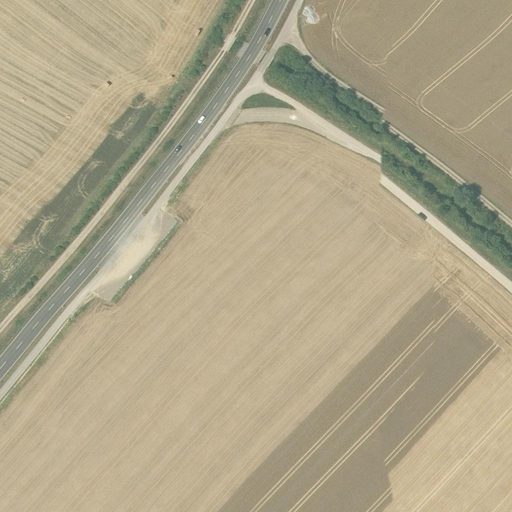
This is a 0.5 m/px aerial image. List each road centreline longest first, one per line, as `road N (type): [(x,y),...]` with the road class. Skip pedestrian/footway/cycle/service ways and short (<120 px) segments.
road 1 (track): [(0,437),(65,366),(214,159),(302,0)]
road 2 (secondary): [(0,415),(156,220),(282,0)]
road 3 (track): [(0,380),(125,218),(255,0)]
road 4 (track): [(247,105),(511,336)]
road 5 (track): [(511,267),(317,88),(285,37)]
